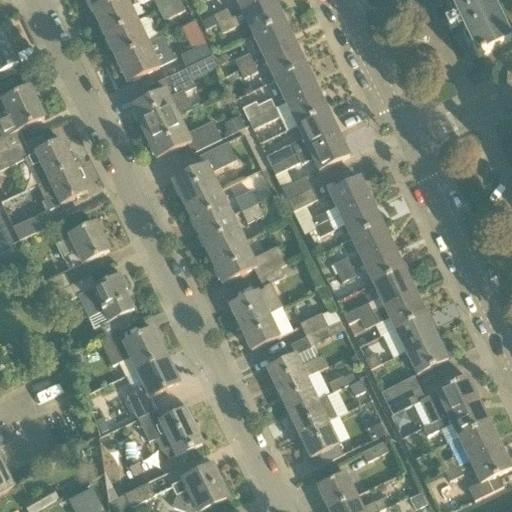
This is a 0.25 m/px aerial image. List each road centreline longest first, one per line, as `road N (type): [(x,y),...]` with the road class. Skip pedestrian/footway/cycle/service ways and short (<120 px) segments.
road 1 (residential): [(285,511),(38,0)]
road 2 (residential): [(511,354),(409,143)]
road 3 (residential): [(409,143),(340,0)]
road 4 (residential): [(477,111),(422,0)]
